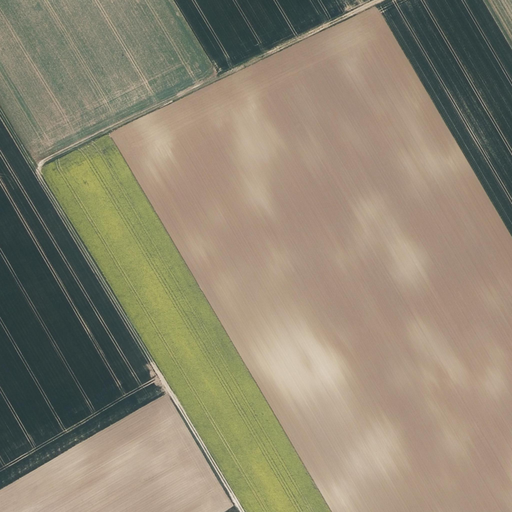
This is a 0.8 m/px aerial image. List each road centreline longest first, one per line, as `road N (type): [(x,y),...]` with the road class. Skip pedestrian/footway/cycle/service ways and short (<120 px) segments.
road 1 (track): [(374,0),(33,161),(0,106)]
road 2 (track): [(33,161),(244,511)]
